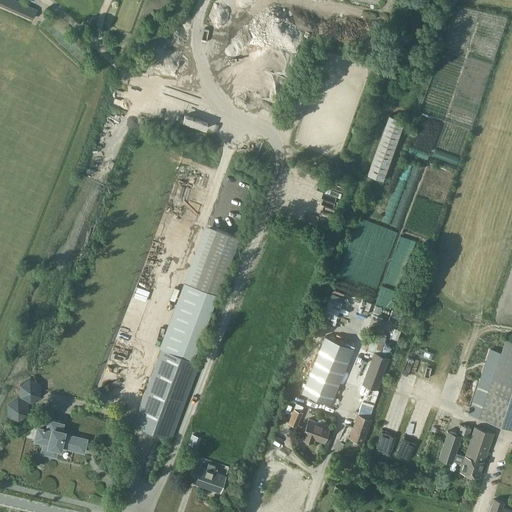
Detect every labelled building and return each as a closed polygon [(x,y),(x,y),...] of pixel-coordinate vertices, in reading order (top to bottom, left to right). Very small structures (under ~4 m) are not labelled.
[(39,7),(22,0),(0,0),(0,2),(35,19),(39,7)] [(293,88),(287,105),(298,109),(304,92),(293,88)] [(383,180),(405,121),(389,115),(368,175),(383,180)] [(218,294),(240,237),(236,236),(217,229),(196,285),(216,293),(218,294)] [(325,336),(302,392),(331,404),(331,403),(333,404),(336,396),(334,395),(354,348),(325,336)] [(491,349),(482,376),(469,414),(511,427),(511,340),(506,339),(502,352),(491,349)] [(172,437),(200,362),(162,348),(134,423),(172,437)] [(390,359),(376,353),(364,384),(378,389),(390,359)] [(19,384),(19,397),(31,403),(41,396),(41,383),(30,377),(19,384)] [(29,415),(29,403),(19,398),(9,404),(9,416),(19,421),(29,415)] [(294,408),(288,422),(297,426),(303,412),(294,408)] [(358,414),(350,437),(363,442),(371,419),(358,414)] [(313,442),(314,438),(324,441),(330,426),(309,418),(303,433),(305,434),(303,438),(313,442)] [(66,444),(84,448),(86,439),(64,434),(64,431),(61,431),(63,423),(50,420),(47,430),(46,430),(45,430),(45,428),(42,428),(41,429),(40,429),(40,431),(37,430),(35,437),(37,437),(37,440),(45,442),(42,452),(44,452),(43,453),(53,456),(54,455),(55,455),(57,448),(60,449),(61,446),(65,447),(66,444)] [(449,427),(439,457),(453,461),(453,459),(463,462),(460,470),(479,476),(494,433),(475,426),(465,455),(456,452),(460,441),(462,432),(459,431),(449,427)] [(192,435),(186,452),(196,455),(202,438),(192,435)] [(221,491),(226,475),(214,471),(216,465),(209,463),(207,469),(194,464),(190,476),(197,479),(196,483),(221,491)] [(501,511),(505,502),(494,499),(489,511),(501,511)]
